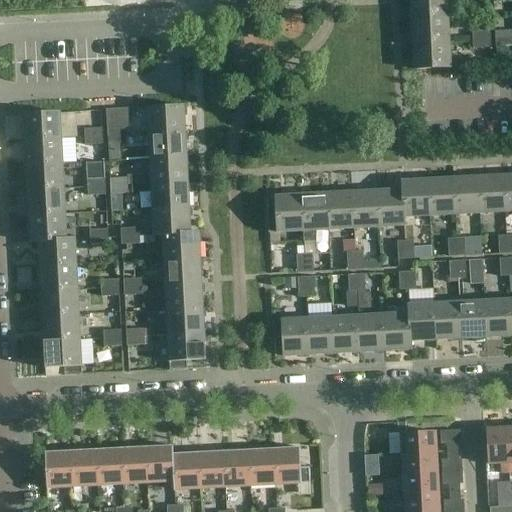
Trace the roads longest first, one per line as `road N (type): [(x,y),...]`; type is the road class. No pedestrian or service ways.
road 1 (residential): [(0,35),(151,28),(166,36),(168,70),(155,86),(0,95)]
road 2 (residential): [(0,410),(343,393)]
road 3 (residential): [(343,393),(471,387)]
road 4 (residential): [(480,511),(471,387)]
